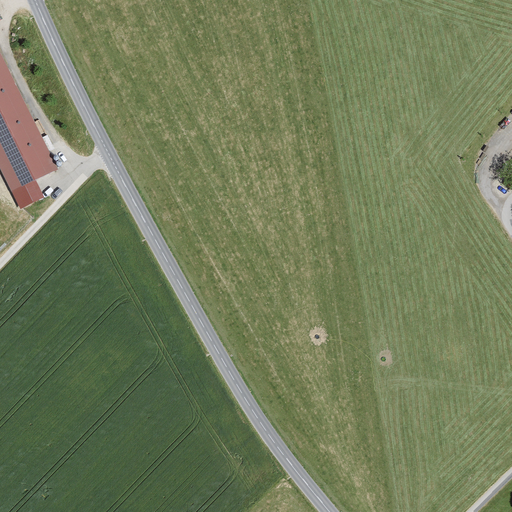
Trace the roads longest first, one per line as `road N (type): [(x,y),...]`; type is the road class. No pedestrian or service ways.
road 1 (tertiary): [(34,0),(226,369),(329,511)]
road 2 (track): [(108,154),(0,264)]
